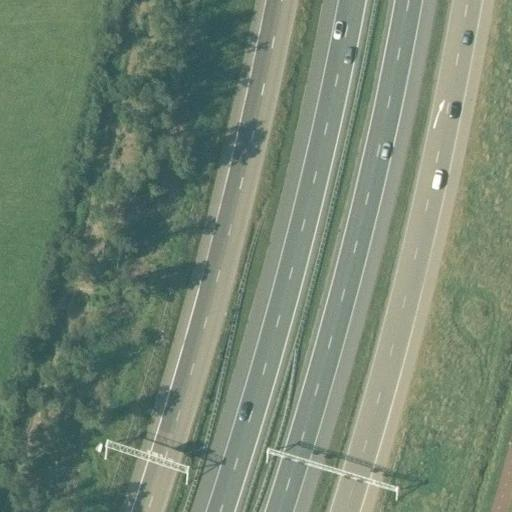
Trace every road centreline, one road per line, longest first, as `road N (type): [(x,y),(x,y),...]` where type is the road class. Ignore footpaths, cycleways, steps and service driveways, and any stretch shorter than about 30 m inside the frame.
road 1 (motorway): [(283,0),(151,511)]
road 2 (motorway): [(280,511),(361,233),(408,0)]
road 3 (motorway): [(348,0),(314,185),(221,511)]
road 4 (motorway): [(343,511),(422,233),(466,0)]
